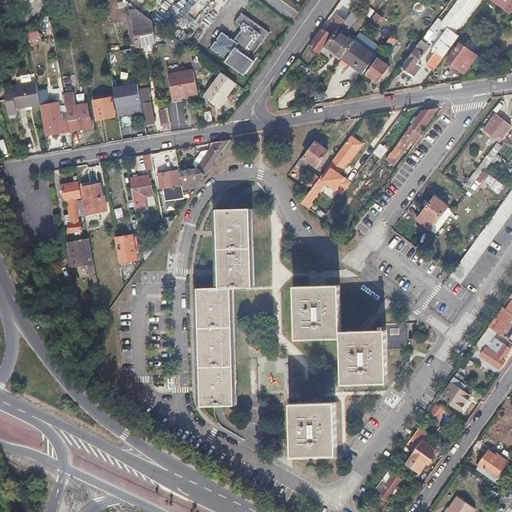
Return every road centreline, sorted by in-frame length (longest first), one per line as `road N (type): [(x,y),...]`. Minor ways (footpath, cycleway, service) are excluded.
road 1 (residential): [(455,338),(337,503),(202,430),(186,412),(180,294),(187,236),(204,201),(226,181),(264,181),(299,226),(351,259)]
road 2 (motorway): [(238,508),(98,415),(38,346),(0,283)]
road 3 (residential): [(232,131),(483,90)]
road 4 (tertiary): [(238,508),(9,400)]
road 5 (residential): [(351,259),(483,90)]
road 6 (residential): [(38,163),(232,131)]
road 7 (residential): [(511,370),(412,511)]
road 8 (residential): [(327,0),(232,131)]
road 9 (residential): [(351,259),(455,338)]
